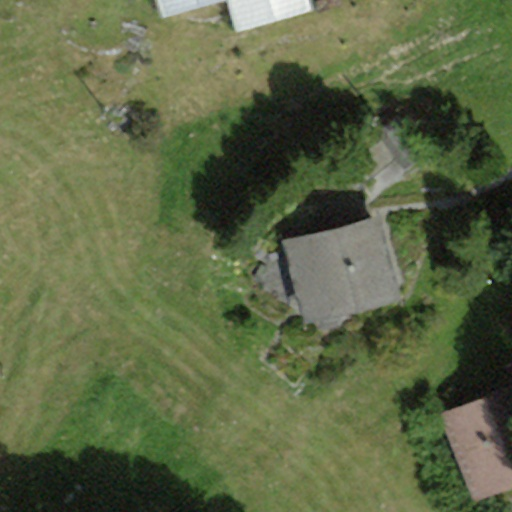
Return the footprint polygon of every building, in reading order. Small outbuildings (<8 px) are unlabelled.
[(238,31),(307,10),(304,0),(157,0),(163,20),(229,0),(238,31)] [(389,139),(396,149),(412,136),(388,106),(360,128),(376,149),(389,139)] [(376,149),(360,128),(334,149),(351,169),(376,149)] [(284,230),(301,294),(381,273),(363,209),(346,213),(343,203),(330,207),(333,217),(284,230)] [(446,401),(473,465),(511,449),(511,350),(500,355),(509,376),(446,401)]
